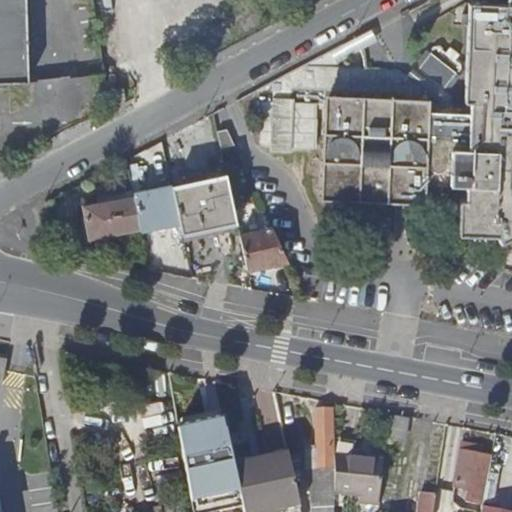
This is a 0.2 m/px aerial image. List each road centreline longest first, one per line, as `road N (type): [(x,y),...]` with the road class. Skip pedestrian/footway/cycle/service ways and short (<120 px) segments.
road 1 (residential): [(0,196),(362,0)]
road 2 (secondary): [(511,392),(192,333)]
road 3 (secondary): [(192,333),(0,273)]
road 4 (secondary): [(0,296),(192,333)]
